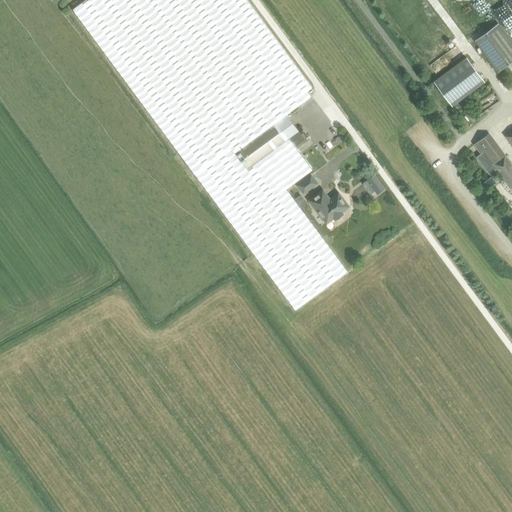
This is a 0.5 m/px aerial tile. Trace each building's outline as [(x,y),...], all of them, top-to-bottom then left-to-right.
[(295,310),(348,271),(287,190),(312,171),(295,148),(305,140),(286,115),(310,97),(307,92),(311,88),(245,0),(86,0),(72,10),(295,310)] [(511,42),(498,24),(475,42),(498,72),(511,61),(511,42)] [(452,106),(484,83),(466,58),(434,82),(452,106)] [(511,165),(488,134),(474,144),(481,153),(476,157),(489,175),(497,169),(511,189),(511,165)] [(375,175),(367,181),(374,191),(383,185),(375,175)] [(298,186),(304,193),(317,184),(311,176),(298,186)] [(489,179),(485,182),(490,188),(494,186),(489,179)] [(334,218),(336,220),(338,220),(339,219),(342,218),(343,216),(343,215),(341,212),(348,207),(338,194),(332,199),(328,198),(323,192),(310,201),(322,216),(323,215),(328,221),(326,222),(327,223),(334,218)]
